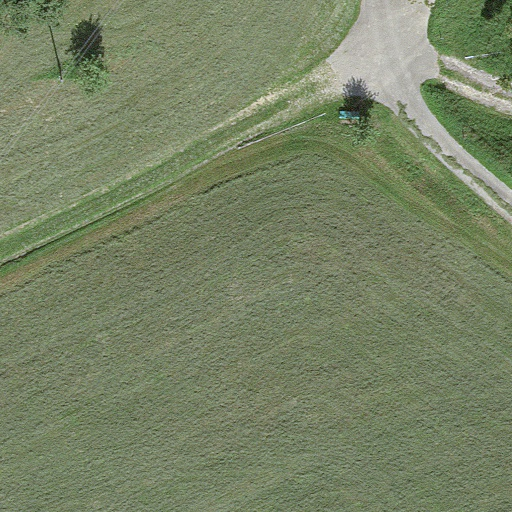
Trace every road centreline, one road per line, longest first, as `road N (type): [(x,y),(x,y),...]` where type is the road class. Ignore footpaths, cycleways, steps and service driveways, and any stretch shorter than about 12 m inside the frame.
road 1 (track): [(511,204),(406,109),(384,0)]
road 2 (track): [(387,41),(511,94)]
